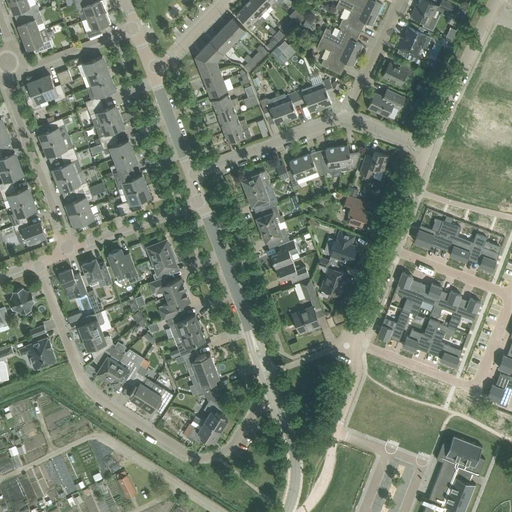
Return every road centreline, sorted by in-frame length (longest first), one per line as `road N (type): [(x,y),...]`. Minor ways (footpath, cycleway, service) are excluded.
road 1 (residential): [(278,400),(257,407),(231,448),(190,456),(91,393),(35,262)]
road 2 (residential): [(356,343),(475,389),(511,295)]
road 3 (residential): [(278,400),(201,200)]
road 4 (residential): [(68,249),(7,88),(7,62)]
road 5 (residential): [(191,173),(345,118)]
road 6 (residential): [(494,0),(428,147)]
road 7 (residential): [(356,343),(359,363),(338,433),(386,452)]
road 8 (residential): [(201,200),(68,249)]
road 9 (residential): [(7,62),(32,66),(135,27)]
road 10 (residential): [(345,118),(400,0)]
road 11 (residential): [(511,294),(392,250)]
